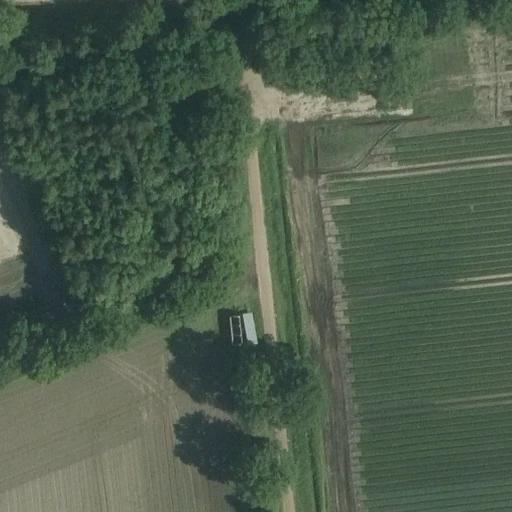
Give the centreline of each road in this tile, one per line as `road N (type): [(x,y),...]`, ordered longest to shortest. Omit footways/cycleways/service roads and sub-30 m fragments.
road 1 (unclassified): [(288,511),(247,103),(254,0)]
road 2 (track): [(259,249),(0,351)]
road 3 (track): [(447,0),(249,21)]
